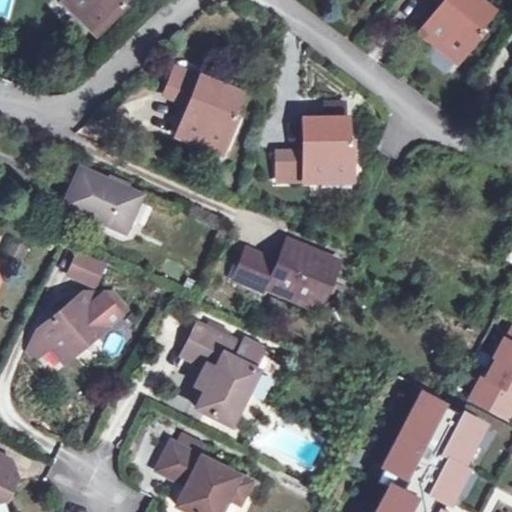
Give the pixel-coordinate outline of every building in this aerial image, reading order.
[(121,0),(60,0),(61,0),(95,34),(124,6),(120,2),(121,0)] [(491,10),(478,0),(430,0),(438,6),(418,32),(456,61),(481,30),(476,28),(491,10)] [(238,92),(175,67),(164,95),(187,104),(175,134),(219,152),(235,114),(230,112),(238,92)] [(345,139),(345,117),(303,117),(303,150),(276,151),(278,181),(351,179),(349,139),(345,139)] [(139,195),(79,168),(63,205),(123,231),(139,195)] [(311,306),(331,258),(286,239),(276,262),(245,250),(233,278),(264,291),(266,287),(311,306)] [(101,267),(76,256),(69,273),(94,284),(101,267)] [(338,262),(331,258),(311,306),(318,309),(338,262)] [(104,298),(118,314),(119,314),(105,297),(101,293),(89,303),(81,293),(36,330),(50,346),(62,361),(107,325),(93,307),(104,298)] [(111,293),(105,297),(119,314),(124,308),(111,293)] [(104,298),(93,307),(107,325),(118,315),(118,314),(104,298)] [(238,345),(197,324),(182,353),(204,365),(195,384),(204,389),(195,406),(229,424),(255,370),(231,358),(238,345)] [(30,363),(50,346),(36,330),(16,347),(30,363)] [(511,332),(489,382),(483,379),(473,400),(511,418),(511,416),(511,332)] [(238,345),(231,358),(253,369),(260,356),(238,345)] [(485,427),(423,394),(378,479),(393,486),(379,511),(447,511),(470,470),(464,467),(485,427)] [(249,481),(169,441),(155,470),(175,480),(180,477),(186,480),(175,505),(188,511),(217,511),(225,498),(238,503),(249,481)] [(0,455),(0,467),(6,470),(11,461),(0,455)] [(6,470),(0,467),(0,498),(5,497),(16,475),(6,470)]
